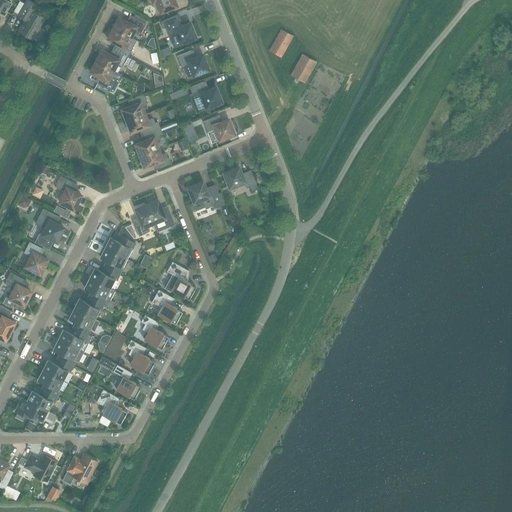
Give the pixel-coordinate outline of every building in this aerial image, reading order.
[(0,0),(0,10),(1,9),(6,12),(13,0),(0,0)] [(28,0),(27,0),(18,16),(25,20),(19,31),(33,39),(45,18),(33,12),(37,5),(28,0)] [(152,0),(153,3),(156,2),(161,14),(178,7),(174,0),(152,0)] [(166,27),(168,32),(172,31),(173,35),(171,36),(175,46),(196,38),(190,23),(181,26),(177,15),(160,22),(163,28),(166,27)] [(120,17),(114,28),(131,37),(134,32),(137,34),(139,33),(141,34),(146,24),(133,17),(129,23),(120,17)] [(118,45),(115,50),(128,57),(131,51),(130,51),(132,47),(132,45),(128,43),(131,37),(114,28),(108,39),(118,45)] [(281,30),(269,51),(281,57),(293,37),(281,30)] [(165,49),(158,51),(161,61),(167,59),(165,49)] [(128,57),(115,50),(112,56),(102,50),(96,61),(114,71),(116,65),(120,67),(122,66),(124,63),(133,67),(136,61),(128,57)] [(182,68),(184,67),(188,78),(209,70),(203,55),(194,58),(191,51),(177,56),(182,68)] [(316,62),(302,54),(291,75),(305,83),(316,62)] [(114,71),(96,61),(90,72),(100,78),(97,84),(111,91),(114,84),(113,84),(115,80),(114,77),(111,76),(114,71)] [(360,78),(355,86),(362,90),(367,82),(360,78)] [(203,81),(189,87),(192,94),(197,92),(198,95),(191,98),(197,112),(207,108),(222,102),(216,87),(207,91),(203,81)] [(122,109),(126,121),(145,114),(143,108),(146,107),(147,105),(146,101),(147,101),(144,94),(130,99),(132,105),(122,109)] [(145,114),(126,121),(131,133),(141,129),(144,134),(160,128),(158,122),(155,123),(154,119),(152,118),(147,120),(145,114)] [(215,130),(219,141),(235,135),(229,120),(220,123),(217,116),(203,121),(208,133),(215,130)] [(170,123),(171,129),(185,127),(183,121),(170,123)] [(135,144),(140,156),(158,149),(156,143),(161,141),(162,139),(160,136),(163,134),(160,128),(144,134),(146,140),(135,144)] [(161,155),(158,149),(140,156),(144,168),(155,164),(157,170),(171,164),(169,157),(168,158),(166,154),(164,153),(161,155)] [(224,173),(230,188),(244,183),(246,188),(250,187),(252,191),(259,189),(252,172),(242,176),(239,167),(224,173)] [(61,176),(55,187),(65,192),(59,202),(74,210),(81,195),(73,191),(77,184),(61,176)] [(203,182),(188,188),(194,202),(192,203),(196,211),(205,207),(215,203),(217,208),(224,206),(222,200),(216,187),(207,190),(203,182)] [(35,192),(27,196),(31,204),(39,200),(35,192)] [(158,200),(147,205),(154,223),(158,232),(169,227),(175,225),(169,208),(162,211),(158,200)] [(154,223),(147,205),(135,209),(139,220),(133,222),(139,236),(146,234),(145,232),(149,231),(150,229),(148,225),(154,223)] [(42,235),(57,242),(64,228),(56,224),(59,217),(43,208),(35,223),(45,228),(42,235)] [(111,238),(105,247),(125,258),(127,259),(135,243),(131,241),(133,237),(122,225),(118,234),(116,233),(113,239),(111,238)] [(26,267),(40,274),(48,260),(39,256),(43,249),(29,242),(24,253),(31,256),(26,267)] [(105,247),(100,257),(107,261),(104,266),(120,274),(123,268),(127,259),(125,258),(105,247)] [(148,262),(153,264),(157,254),(152,252),(148,262)] [(137,267),(140,258),(134,256),(131,265),(137,267)] [(178,278),(171,290),(184,297),(184,296),(189,299),(196,287),(191,284),(184,280),(189,271),(172,262),(167,271),(178,278)] [(120,274),(104,266),(101,272),(95,268),(90,278),(110,288),(114,279),(117,280),(120,274)] [(6,297),(2,304),(12,309),(15,302),(24,306),(31,292),(23,288),(27,281),(11,272),(5,284),(15,289),(10,299),(6,297)] [(91,291),(89,297),(104,305),(112,309),(116,303),(110,300),(115,291),(110,288),(90,278),(85,288),(91,291)] [(170,321),(176,324),(182,312),(177,309),(177,308),(170,305),(174,298),(159,290),(152,302),(162,308),(158,314),(170,321)] [(104,305),(89,297),(86,302),(79,299),(74,309),(94,319),(99,310),(101,311),(104,305)] [(0,320),(0,338),(6,341),(16,323),(8,318),(11,311),(0,305),(0,315),(2,316),(0,320)] [(94,319),(74,309),(69,319),(76,322),(73,327),(88,335),(91,330),(94,332),(100,321),(94,319)] [(145,324),(142,329),(148,333),(144,339),(156,346),(162,349),(169,336),(163,334),(163,333),(156,330),(160,323),(145,315),(141,322),(145,324)] [(59,340),(78,350),(83,352),(91,337),(88,335),(73,327),(70,333),(64,330),(59,340)] [(59,340),(54,349),(60,353),(57,358),(73,366),(76,361),(78,362),(83,352),(78,350),(59,340)] [(131,349),(128,354),(134,357),(130,364),(143,371),(148,374),(155,362),(150,359),(150,358),(143,354),(146,348),(131,340),(127,347),(131,349)] [(102,357),(99,363),(104,365),(107,359),(102,357)] [(48,360),(43,370),(63,380),(68,371),(70,372),(73,366),(57,358),(55,364),(48,360)] [(114,371),(113,372),(123,377),(117,389),(129,396),(134,399),(141,386),(136,384),(136,383),(129,379),(132,373),(117,365),(114,371)] [(42,389),(57,397),(60,391),(58,390),(63,380),(43,370),(38,380),(45,383),(42,389)] [(32,391),(27,401),(47,411),(52,402),(54,403),(57,397),(42,389),(39,394),(32,391)] [(115,421),(120,424),(127,411),(122,409),(122,408),(115,404),(119,398),(103,390),(97,402),(106,407),(103,414),(115,421)] [(42,421),(47,411),(27,401),(26,405),(20,402),(15,411),(30,419),(32,416),(42,421)] [(63,415),(70,418),(76,406),(70,403),(63,415)] [(47,481),(57,461),(44,455),(41,460),(31,454),(24,467),(35,472),(34,474),(47,481)] [(87,483),(98,462),(84,454),(81,460),(74,456),(62,480),(70,484),(74,476),(87,483)] [(0,478),(2,479),(0,482),(0,486),(5,489),(13,473),(7,470),(10,465),(1,461),(2,461),(0,459),(0,478)] [(54,493),(62,499),(69,488),(61,483),(54,493)]
